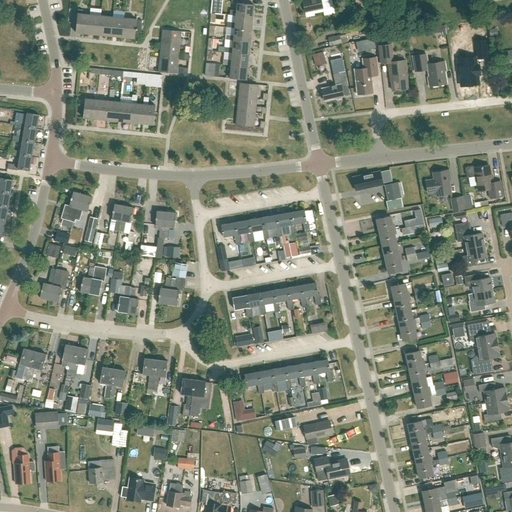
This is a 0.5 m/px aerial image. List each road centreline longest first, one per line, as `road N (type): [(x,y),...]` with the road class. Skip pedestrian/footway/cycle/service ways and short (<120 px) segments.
road 1 (residential): [(358,340),(219,366),(202,361),(181,332)]
road 2 (residential): [(378,157),(374,114),(511,98)]
road 3 (residential): [(6,308),(107,330),(181,332)]
road 4 (unclassified): [(394,511),(358,340)]
road 5 (unclassified): [(318,163),(283,0)]
road 6 (residential): [(6,308),(50,160)]
road 7 (unclassified): [(50,160),(193,177)]
road 8 (residential): [(205,287),(341,263)]
road 9 (unclassified): [(378,157),(511,142)]
road 10 (residential): [(197,217),(325,192)]
road 11 (unclassified): [(193,177),(318,163)]
